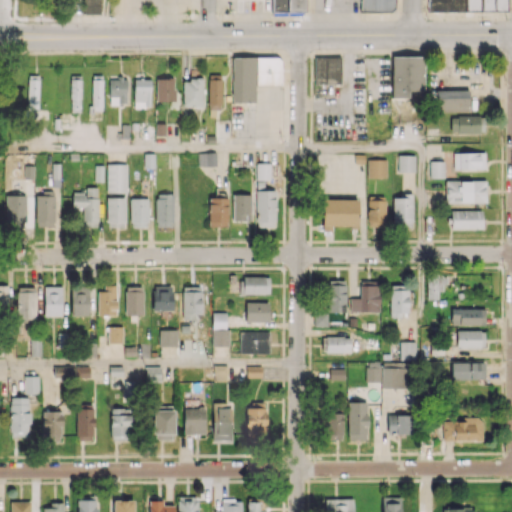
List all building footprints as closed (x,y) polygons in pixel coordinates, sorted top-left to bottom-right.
[(271,0),(271,11),(304,11),(304,0),(271,0)] [(359,0),(360,10),(394,10),(394,0),(359,0)] [(464,0),(428,0),(428,12),(465,12),(464,0)] [(465,0),(466,10),(506,10),(505,0),(465,0)] [(314,84),(341,84),(340,56),(314,57),(314,84)] [(391,56),(392,98),(408,97),(408,91),(424,91),(423,56),(391,56)] [(254,57),(232,57),(232,102),(255,102),(254,57)] [(280,84),(280,57),(256,57),(255,84),(280,84)] [(220,74),(207,74),(208,109),(221,109),(220,74)] [(26,109),(38,109),(38,75),(27,75),(26,109)] [(80,112),(79,75),(69,75),(70,112),(80,112)] [(90,111),(102,111),(101,75),(90,75),(90,111)] [(126,104),(126,76),(109,76),(108,104),(126,104)] [(155,78),(155,101),(174,101),(174,78),(155,78)] [(182,106),(202,106),(203,79),(183,78),(182,106)] [(133,107),(150,108),(150,79),(134,79),(133,107)] [(469,90),(436,90),(435,110),(469,111),(469,90)] [(483,133),(484,117),(450,116),(450,132),(483,133)] [(216,166),(215,152),(197,153),(198,167),(216,166)] [(452,153),(453,169),(484,169),(484,152),(452,153)] [(414,155),(397,155),(397,172),(415,172),(414,155)] [(366,178),(386,178),(386,159),(366,159),(366,178)] [(443,161),(429,161),(429,178),(443,178),(443,161)] [(126,163),(106,164),(106,193),(126,192),(126,163)] [(270,163),(255,163),(256,180),(270,180),(270,163)] [(445,202),(485,203),(486,181),(445,180),(445,202)] [(72,207),(82,207),(82,227),(97,226),(97,187),(85,187),(85,191),(71,192),(72,207)] [(276,190),(256,190),(255,226),(275,227),(276,190)] [(35,226),(53,227),(54,192),(35,192),(35,226)] [(155,226),(172,226),(172,193),(155,194),(155,226)] [(392,197),(392,226),(412,226),(412,193),(400,193),(400,197),(392,197)] [(251,194),(232,194),(231,220),(251,221),(251,194)] [(6,225),(26,224),(25,195),(5,195),(6,225)] [(106,197),(106,227),(125,227),(125,197),(106,197)] [(227,197),(208,197),(208,226),(227,227),(227,197)] [(384,223),(384,197),(367,198),(367,223),(384,223)] [(129,198),(130,227),(148,227),(148,198),(129,198)] [(357,226),(356,198),(321,199),(322,231),(332,230),(332,226),(357,226)] [(450,229),(481,228),(481,210),(450,210),(450,229)] [(437,299),(437,291),(445,290),(444,274),(426,274),(427,299),(437,299)] [(269,293),(268,276),(242,276),(242,294),(269,293)] [(346,280),(327,280),(326,312),(344,312),(346,280)] [(379,312),(379,281),(359,281),(359,298),(350,297),(350,311),(379,312)] [(8,285),(0,284),(0,309),(7,310),(8,285)] [(97,315),(115,315),(116,285),(104,285),(104,291),(97,291),(97,315)] [(408,315),(407,285),(389,285),(389,315),(408,315)] [(61,286),(44,286),(43,315),(61,315),(61,286)] [(89,315),(88,286),(70,287),(71,316),(89,315)] [(124,315),(143,314),(142,286),(124,286),(124,315)] [(171,310),(172,286),(152,286),(152,310),(171,310)] [(35,320),(36,287),(16,287),(16,320),(35,320)] [(201,317),(201,287),(182,287),(182,317),(201,317)] [(244,322),(268,322),(268,302),(244,301),(244,322)] [(484,308),(451,307),(450,324),(484,325),(484,308)] [(212,346),(229,346),(228,329),(225,329),(225,312),(211,312),(212,346)] [(327,326),(327,313),(313,313),(313,325),(327,326)] [(107,326),(107,342),(122,343),(122,326),(107,326)] [(158,346),(176,346),(176,329),(159,329),(158,346)] [(484,348),(484,330),(456,330),(455,348),(484,348)] [(239,353),(268,353),(268,331),(239,331),(239,353)] [(350,351),(350,336),(321,336),(321,352),(350,351)] [(40,356),(41,339),(30,339),(30,356),(40,356)] [(399,360),(415,359),(415,341),(399,342),(399,360)] [(449,362),(450,379),(484,378),(483,361),(449,362)] [(226,380),(226,365),(212,365),(213,381),(226,380)] [(245,377),(261,377),(261,366),(245,366),(245,377)] [(108,387),(122,388),(122,397),(135,397),(136,381),(129,381),(130,367),(109,367),(108,387)] [(378,367),(365,367),(365,382),(379,381),(378,367)] [(406,388),(407,367),(381,367),(380,387),(406,388)] [(343,379),(344,368),(329,368),(329,379),(343,379)] [(23,393),(38,393),(38,375),(23,376),(23,393)] [(29,397),(10,397),(9,437),(29,437),(29,397)] [(347,439),(367,439),(366,402),(347,402),(347,439)] [(211,440),(231,440),(231,405),(212,404),(211,440)] [(266,404),(246,404),(245,437),(265,438),(266,404)] [(109,439),(129,439),(130,407),(110,407),(109,439)] [(204,407),(183,407),(183,434),(204,433),(204,407)] [(173,408),(155,409),(155,439),(173,439),(173,408)] [(41,411),(42,437),(62,436),(61,411),(41,411)] [(342,439),(342,413),(325,412),(325,439),(342,439)] [(410,433),(409,414),(386,415),(387,434),(410,433)] [(462,421),(442,421),(441,439),(480,441),(481,417),(462,416),(462,421)] [(196,511),(197,496),(177,496),(177,511),(196,511)] [(400,511),(400,497),(381,497),(380,511),(400,511)] [(324,499),(323,511),(352,511),(352,498),(324,499)] [(76,511),(94,511),(95,499),(76,499),(76,511)] [(240,511),(240,499),(220,499),(221,509),(213,509),(213,511),(240,511)] [(9,511),(30,511),(30,500),(9,500),(9,511)] [(132,511),(133,500),(113,500),(112,511),(132,511)] [(148,511),(173,511),(173,505),(162,505),(162,500),(148,500),(148,511)] [(246,511),(262,511),(262,501),(246,501),(246,511)]
